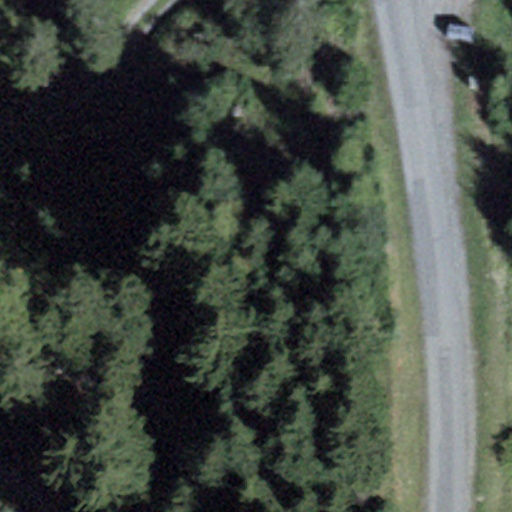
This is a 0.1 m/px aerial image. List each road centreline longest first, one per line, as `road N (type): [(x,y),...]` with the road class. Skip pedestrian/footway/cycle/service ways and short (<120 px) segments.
road 1 (unclassified): [(448,511),(454,395),(393,0)]
road 2 (track): [(165,0),(69,105),(0,140)]
